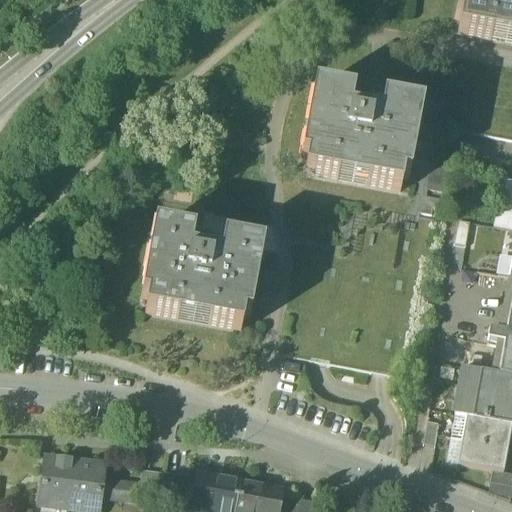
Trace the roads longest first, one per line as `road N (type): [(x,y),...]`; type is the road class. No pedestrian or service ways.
road 1 (residential): [(483,511),(214,418),(10,391)]
road 2 (secondary): [(128,0),(0,99)]
